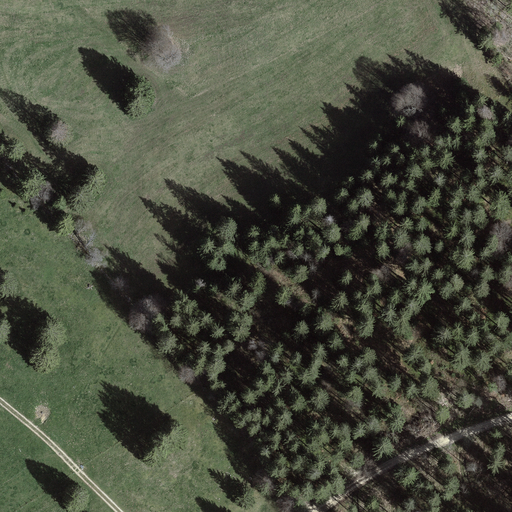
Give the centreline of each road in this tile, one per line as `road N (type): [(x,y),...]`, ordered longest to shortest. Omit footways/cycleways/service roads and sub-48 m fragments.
road 1 (track): [(309,511),(362,480),(511,420)]
road 2 (track): [(117,511),(0,399)]
